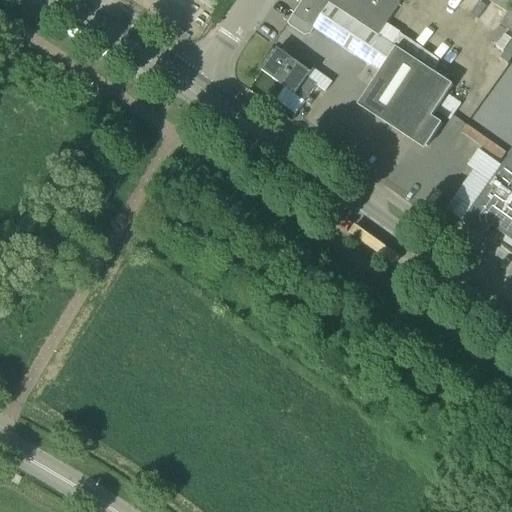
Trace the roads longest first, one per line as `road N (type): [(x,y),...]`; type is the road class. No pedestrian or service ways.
road 1 (secondary): [(511,320),(194,88)]
road 2 (secondary): [(194,88),(55,0)]
road 3 (unclassified): [(0,443),(111,511)]
